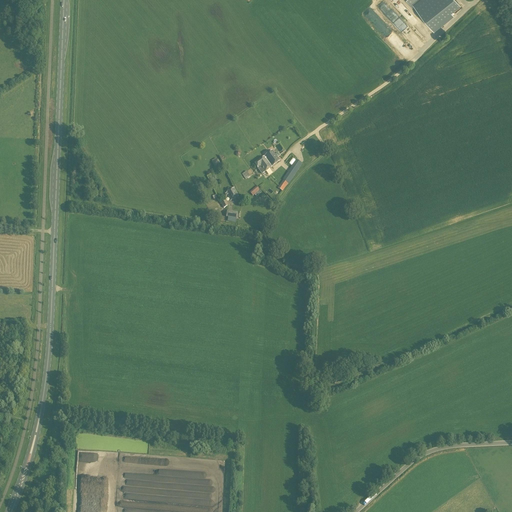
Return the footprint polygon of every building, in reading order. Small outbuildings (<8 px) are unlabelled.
[(414,7),(422,0),(405,0),(412,8),(414,7)] [(450,12),(460,5),(455,0),(422,0),(414,7),(427,22),(442,9),(450,18),(453,16),(450,12)] [(392,14),(385,4),(379,8),(386,17),(388,15),(389,16),(392,14)] [(265,157),(272,167),(280,161),(272,151),(265,157)] [(262,174),(272,167),(265,157),(255,164),(258,168),(257,168),(262,174)] [(283,191),(297,169),(302,163),(298,160),(293,167),(278,188),(283,191)] [(260,190),(257,187),(250,192),(253,196),(254,195),(260,190)] [(239,196),(235,188),(226,193),(226,194),(225,194),(226,196),(228,195),(231,201),(239,196)] [(237,219),(238,212),(227,211),(226,217),(237,219)]
